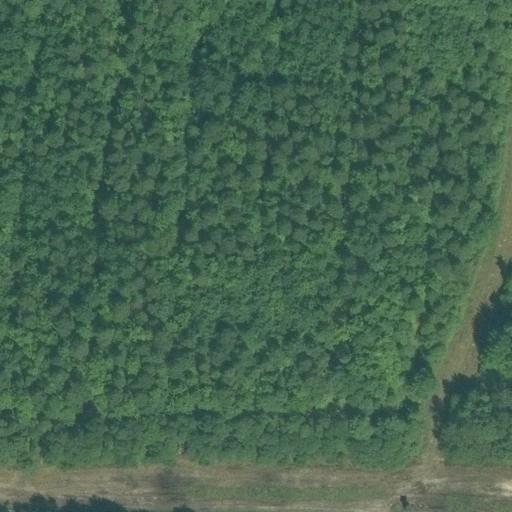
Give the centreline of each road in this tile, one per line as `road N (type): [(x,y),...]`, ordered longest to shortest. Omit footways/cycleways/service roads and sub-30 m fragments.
road 1 (track): [(511,499),(0,489)]
road 2 (track): [(511,154),(481,282),(436,356),(439,386),(453,387),(467,375),(475,320)]
